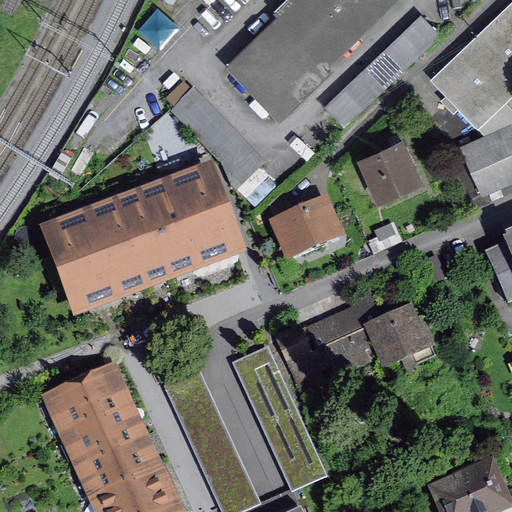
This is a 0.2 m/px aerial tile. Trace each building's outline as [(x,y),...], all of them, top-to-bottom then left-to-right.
[(323,62),(350,36),(315,0),(295,0),(278,17),(323,62)] [(315,0),(350,36),(386,0),(315,0)] [(511,2),(434,76),(481,125),(511,96),(511,2)] [(441,34),(421,14),(324,111),(344,131),(441,34)] [(330,69),(323,62),(278,17),(229,65),(279,118),(330,69)] [(511,126),(462,147),(482,195),(511,182),(511,126)] [(411,140),(361,164),(382,206),(431,182),(411,140)] [(207,272),(250,256),(218,167),(174,183),(207,272)] [(167,286),(207,272),(174,183),(135,197),(167,286)] [(124,302),(167,286),(135,197),(91,213),(124,302)] [(333,200),(280,223),(297,263),(350,241),(333,200)] [(80,318),(124,302),(91,213),(47,229),(80,318)] [(435,350),(420,309),(383,323),(372,292),(349,301),(353,312),(311,328),(320,353),(356,339),(369,374),(435,350)] [(300,331),(277,340),(287,365),(310,356),(300,331)] [(269,350),(233,367),(293,494),(329,478),(269,350)] [(47,400),(64,438),(138,405),(121,367),(47,400)] [(201,374),(169,388),(222,511),(249,511),(259,508),(201,374)] [(64,438),(81,476),(155,443),(138,405),(64,438)] [(81,476),(96,511),(103,511),(172,481),(155,443),(81,476)] [(511,511),(511,498),(496,460),(431,487),(440,511),(511,511)] [(103,511),(185,511),(172,481),(103,511)] [(251,511),(291,511),(300,509),(294,494),(251,511)]
